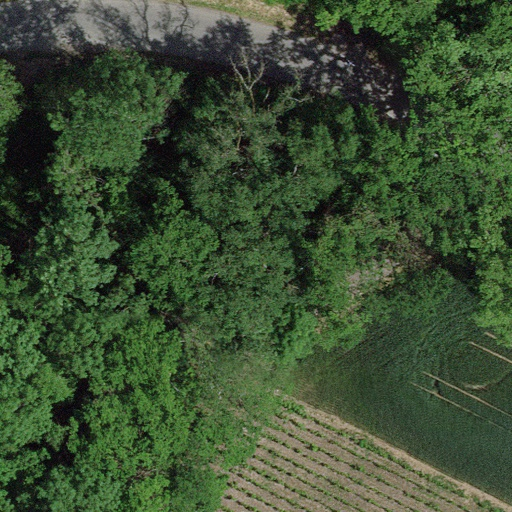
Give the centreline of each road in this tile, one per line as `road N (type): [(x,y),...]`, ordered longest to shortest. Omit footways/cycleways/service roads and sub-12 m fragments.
road 1 (unclassified): [(511,150),(304,60),(217,37),(107,24),(0,29)]
road 2 (track): [(167,511),(222,377),(511,158)]
